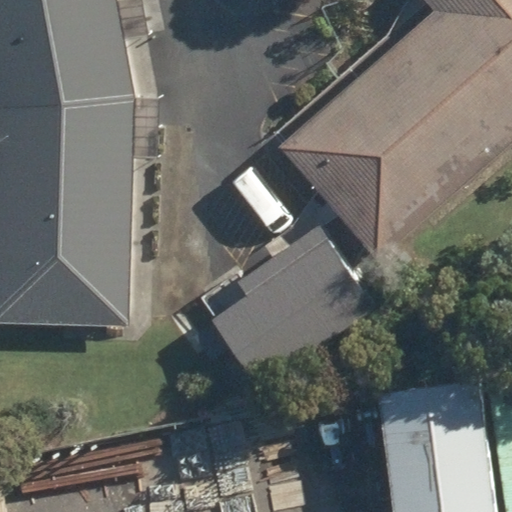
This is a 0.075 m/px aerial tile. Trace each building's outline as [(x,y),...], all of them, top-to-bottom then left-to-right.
[(0,0),(0,63),(10,107),(5,311),(141,314),(147,76),(131,0),(0,0)] [(284,149),(379,258),(511,143),(511,0),(427,0),(439,14),(284,149)] [(391,291),(332,222),(224,314),(282,383),(391,291)] [(511,511),(511,357),(406,375),(428,511),(511,511)] [(398,511),(377,382),(253,404),(271,511),(398,511)] [(259,511),(246,431),(54,461),(61,511),(259,511)]
